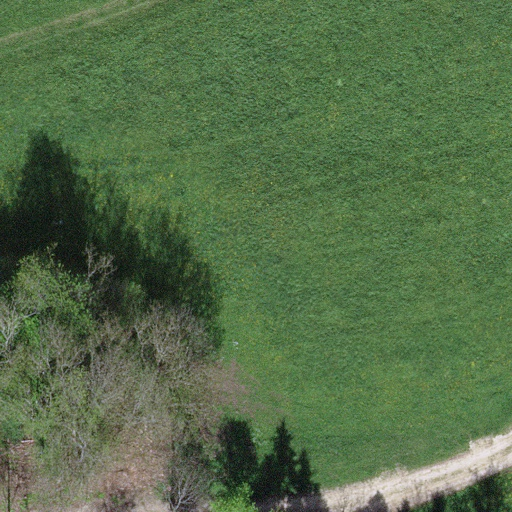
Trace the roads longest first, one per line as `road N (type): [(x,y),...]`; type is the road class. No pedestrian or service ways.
road 1 (track): [(152,0),(0,60)]
road 2 (track): [(373,511),(511,447)]
